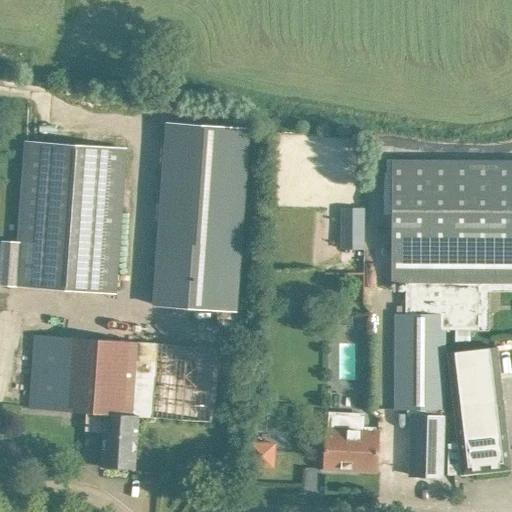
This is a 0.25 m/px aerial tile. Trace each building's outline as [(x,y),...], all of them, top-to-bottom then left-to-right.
[(247,129),(167,123),(154,305),(233,310),(247,129)] [(20,244),(1,242),(0,255),(0,284),(113,293),(123,149),(27,142),(20,244)] [(395,410),(410,410),(444,410),(445,330),(478,330),(478,329),(484,330),(488,326),(488,315),(484,311),(478,311),(479,284),(511,283),(511,160),(392,160),(391,283),(405,284),(405,285),(410,285),(409,313),(405,313),(405,314),(395,314),(395,410)] [(365,211),(340,211),(340,249),(365,250),(365,211)] [(211,421),(217,348),(34,335),(29,408),(106,414),(102,467),(134,469),(138,416),(211,421)] [(460,455),(448,456),(447,475),(462,473),(462,474),(510,468),(496,348),(482,349),(449,353),(460,455)] [(444,410),(410,410),(409,475),(442,476),(444,410)] [(324,470),(353,471),(353,465),(377,466),(378,438),(362,437),(362,427),(364,427),(365,418),(332,416),(332,435),(326,435),(324,470)]
